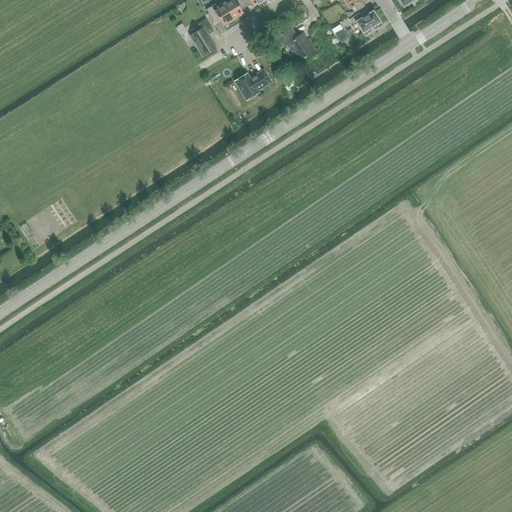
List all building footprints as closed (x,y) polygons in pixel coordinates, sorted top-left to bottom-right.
[(233,20),(224,4),(221,0),(220,0),(211,6),(206,9),(216,26),(221,23),(223,25),(227,23),(228,23),(233,20)] [(241,11),(246,7),(241,0),(230,0),(224,4),(233,20),(239,16),(239,15),(242,13),(241,11)] [(343,0),(349,9),(351,8),(354,13),(365,7),(362,1),(363,0),(343,0)] [(369,13),(366,8),(349,19),(352,25),(356,22),(363,32),(369,29),(369,30),(374,27),(373,26),(379,22),(373,11),(369,13)] [(196,26),(199,31),(190,37),(202,57),(216,48),(208,35),(214,32),(206,19),(196,26)] [(339,23),(331,27),(335,36),(344,31),(339,23)] [(285,47),(288,45),(299,62),(315,52),(302,32),(297,36),(294,30),(292,26),(278,35),(285,47)] [(246,74),(235,81),(244,96),(246,100),(252,96),(258,93),(257,91),(271,82),(263,70),(250,79),(246,74)]
